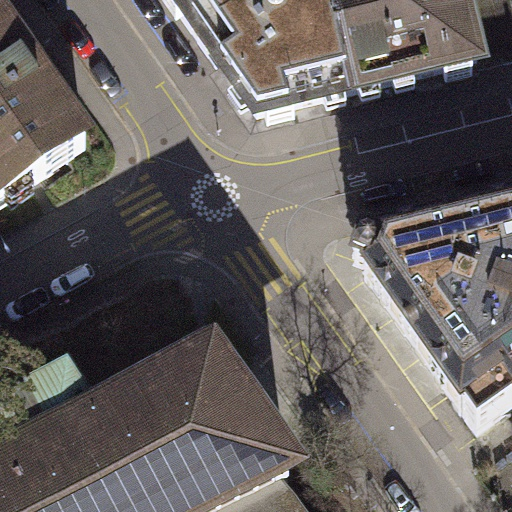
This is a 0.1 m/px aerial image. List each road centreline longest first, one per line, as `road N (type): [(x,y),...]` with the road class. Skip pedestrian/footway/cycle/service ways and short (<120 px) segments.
road 1 (residential): [(209,195),(431,511)]
road 2 (residential): [(209,195),(511,120)]
road 3 (residential): [(74,0),(209,195)]
road 4 (residential): [(209,195),(0,301)]
